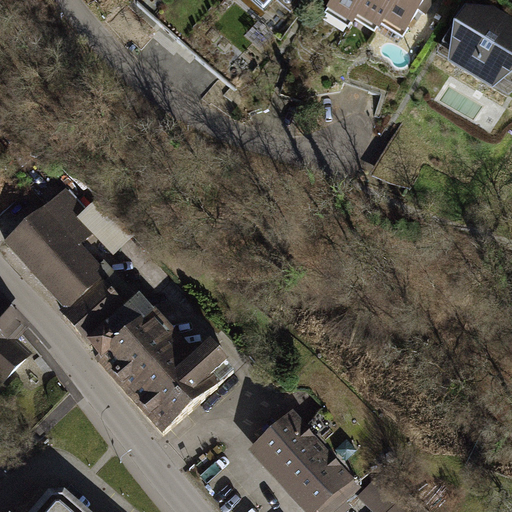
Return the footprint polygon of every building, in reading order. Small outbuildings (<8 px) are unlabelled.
[(256,0),(267,9),(275,0),(256,0)] [(335,0),(326,17),(356,35),(362,24),(378,33),(385,21),(406,34),(426,0),(335,0)] [(511,18),(493,8),(466,9),(457,26),(450,67),(494,94),(511,79),(511,18)] [(392,27),(380,36),(393,51),(404,43),(392,27)] [(438,145),(402,124),(390,143),(426,165),(438,145)] [(0,214),(20,199),(0,173),(0,171),(14,161),(0,141),(0,214)] [(66,190),(3,243),(61,311),(57,314),(160,435),(233,374),(207,344),(192,356),(155,312),(152,314),(107,262),(99,268),(81,247),(101,231),(66,190)] [(0,387),(27,358),(12,344),(21,334),(0,314),(0,387)] [(291,413),(249,454),(304,511),(318,511),(323,508),(326,511),(335,511),(359,490),(351,481),(354,479),(291,413)] [(411,511),(400,500),(386,511),(411,511)]
